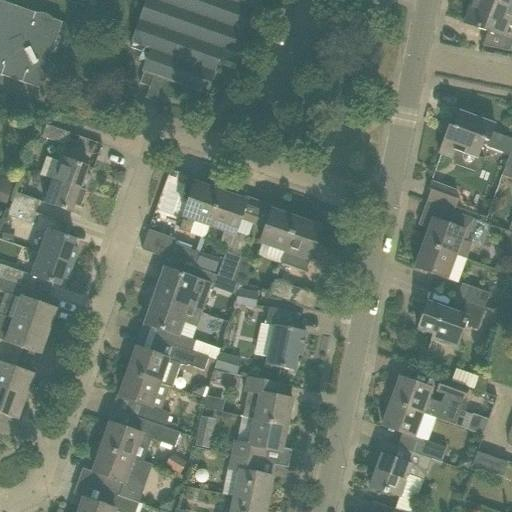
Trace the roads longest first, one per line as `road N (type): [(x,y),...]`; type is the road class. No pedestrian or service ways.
road 1 (residential): [(387,205),(156,135),(49,474),(0,510)]
road 2 (residential): [(321,511),(387,205)]
road 3 (residential): [(387,205),(418,56)]
